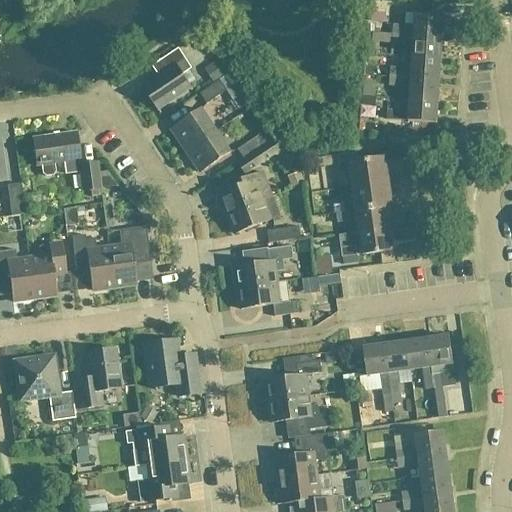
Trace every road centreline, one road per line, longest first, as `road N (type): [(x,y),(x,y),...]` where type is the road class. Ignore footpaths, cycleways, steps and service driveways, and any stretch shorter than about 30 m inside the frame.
road 1 (unclassified): [(201,311),(172,214),(105,102),(0,112)]
road 2 (unclassified): [(201,311),(0,340)]
road 3 (unclassified): [(227,511),(201,311)]
road 4 (unclassified): [(511,156),(495,0)]
road 5 (unclassified): [(347,313),(501,294)]
road 6 (unclassified): [(501,294),(487,192),(511,168)]
